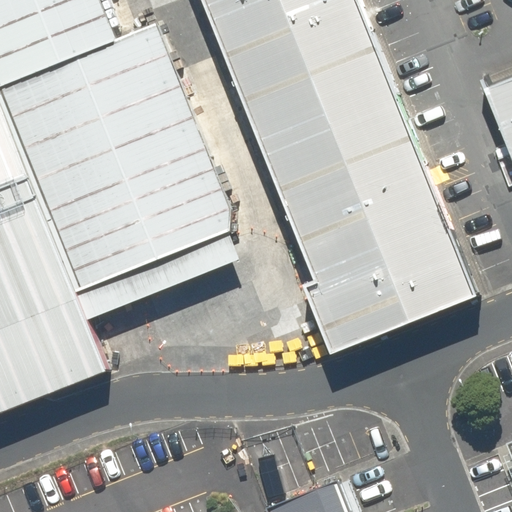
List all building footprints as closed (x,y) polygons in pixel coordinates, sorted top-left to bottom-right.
[(0,0),(0,66),(91,290),(252,226),(169,23),(130,39),(114,0),(0,0)] [(341,0),(205,0),(334,340),(462,294),(341,0)] [(0,416),(122,368),(91,290),(0,66),(0,416)] [(511,71),(492,79),(511,130),(511,71)] [(353,511),(340,478),(267,506),(269,511),(353,511)]
